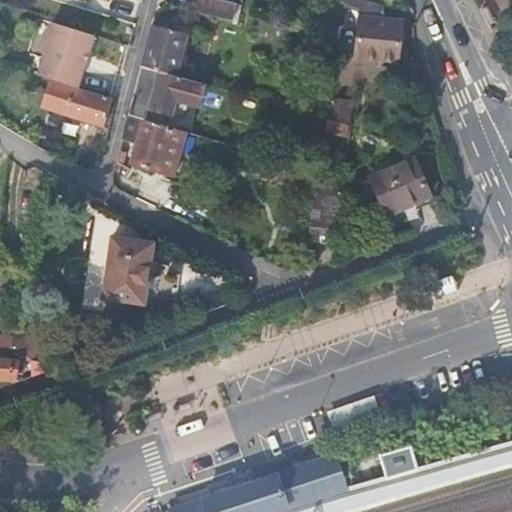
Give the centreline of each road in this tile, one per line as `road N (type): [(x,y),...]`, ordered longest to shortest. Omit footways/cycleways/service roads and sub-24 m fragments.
road 1 (residential): [(0,476),(59,482),(153,459),(511,326)]
road 2 (residential): [(285,292),(278,277),(98,191),(0,133)]
road 3 (residential): [(285,292),(0,401)]
road 4 (residential): [(509,209),(285,292)]
road 5 (secondary): [(424,0),(484,148)]
road 6 (secondary): [(511,129),(443,0)]
